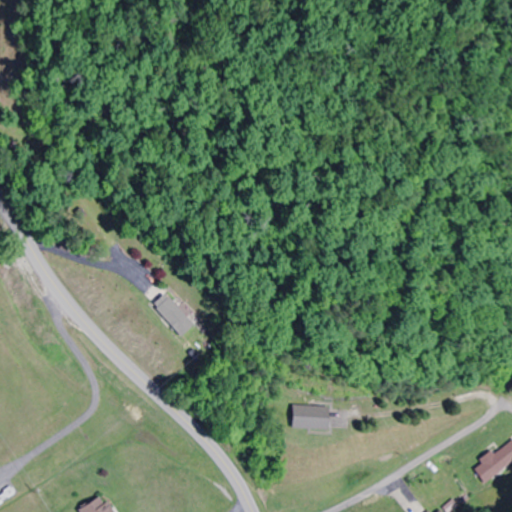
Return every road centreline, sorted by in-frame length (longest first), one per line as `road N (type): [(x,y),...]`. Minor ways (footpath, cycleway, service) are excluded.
road 1 (tertiary): [(250,511),(204,440),(82,321),(0,201)]
road 2 (residential): [(332,511),(505,402)]
